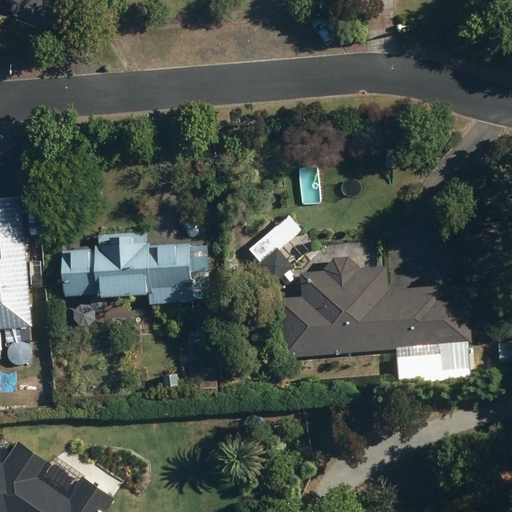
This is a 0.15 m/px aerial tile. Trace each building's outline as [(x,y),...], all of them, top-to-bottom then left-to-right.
[(267,176),(279,176),(279,164),(267,164),(267,176)] [(0,328),(3,328),(4,342),(21,341),(19,326),(30,325),(18,198),(0,199),(0,328)] [(511,230),(463,232),(464,285),(511,283),(511,230)] [(96,247),(59,249),(61,296),(94,294),(94,297),(151,295),(151,303),(189,302),(186,240),(144,242),(144,232),(96,234),(96,247)] [(277,254),(263,267),(276,281),(289,268),(277,254)] [(301,297),(278,299),(283,356),(469,342),(465,292),(440,294),(439,287),(386,291),(384,266),(356,268),(356,267),(345,257),(330,258),(322,268),(323,271),(315,272),(315,276),(300,278),(301,297)] [(511,342),(496,343),(497,358),(511,357),(511,342)] [(1,467),(0,466),(0,511),(104,511),(110,504),(79,483),(68,500),(39,481),(47,469),(15,447),(1,467)]
